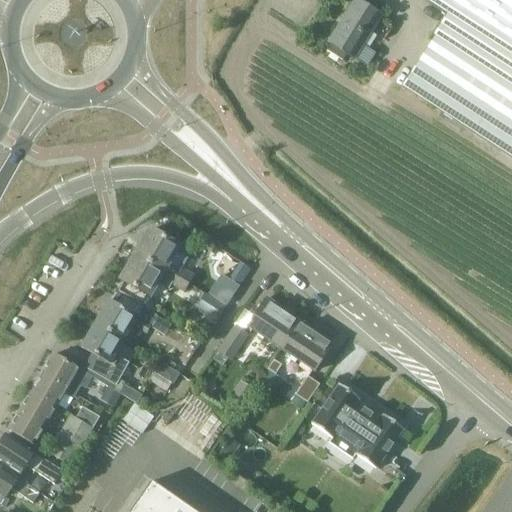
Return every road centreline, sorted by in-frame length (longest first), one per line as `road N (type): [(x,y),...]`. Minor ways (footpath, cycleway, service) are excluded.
road 1 (secondary): [(511,425),(505,409),(250,189),(132,60)]
road 2 (secondary): [(234,197),(387,338),(494,422),(511,427)]
road 3 (primary): [(0,237),(97,181),(144,174),(234,197)]
road 4 (secondary): [(100,94),(234,197)]
road 5 (residential): [(17,370),(92,248)]
